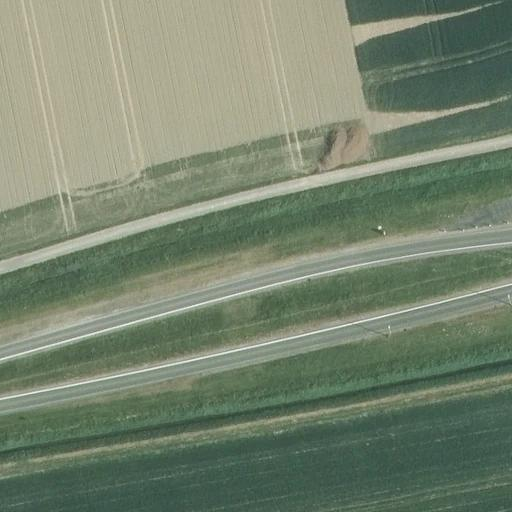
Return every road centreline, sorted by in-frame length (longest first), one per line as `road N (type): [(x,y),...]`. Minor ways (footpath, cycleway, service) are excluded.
road 1 (unclassified): [(511,141),(257,194),(0,267)]
road 2 (trunk): [(511,238),(379,254),(0,354)]
road 3 (trunk): [(0,407),(511,292)]
